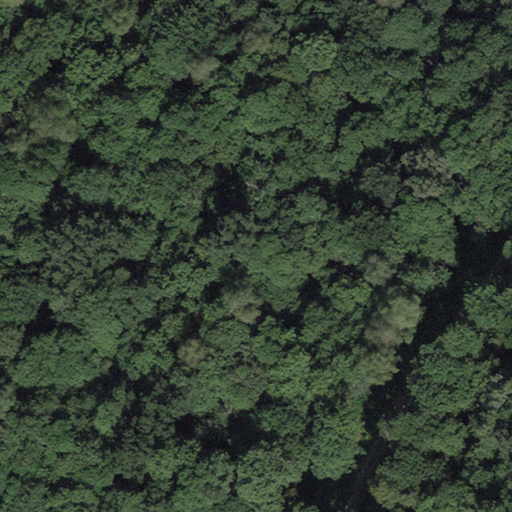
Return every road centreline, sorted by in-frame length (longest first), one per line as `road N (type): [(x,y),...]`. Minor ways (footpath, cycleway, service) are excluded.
road 1 (track): [(511,239),(390,421),(348,511)]
road 2 (track): [(182,0),(34,177)]
